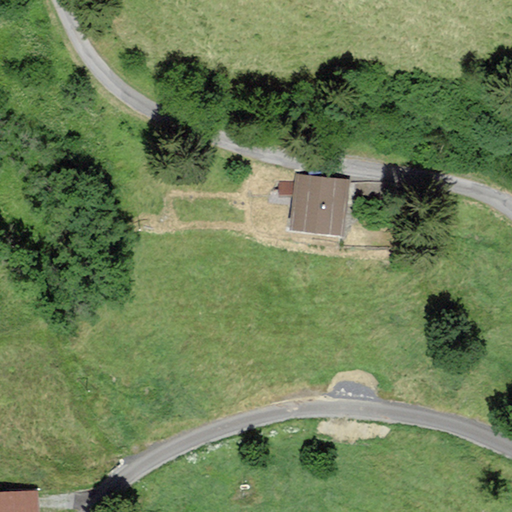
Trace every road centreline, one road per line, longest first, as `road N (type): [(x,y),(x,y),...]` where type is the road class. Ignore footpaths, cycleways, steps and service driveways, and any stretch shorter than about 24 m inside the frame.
road 1 (unclassified): [(511,213),(468,192),(226,143),(150,116),(89,65),(57,0)]
road 2 (track): [(511,454),(431,422),(382,415),(246,417),(140,468),(90,511)]
